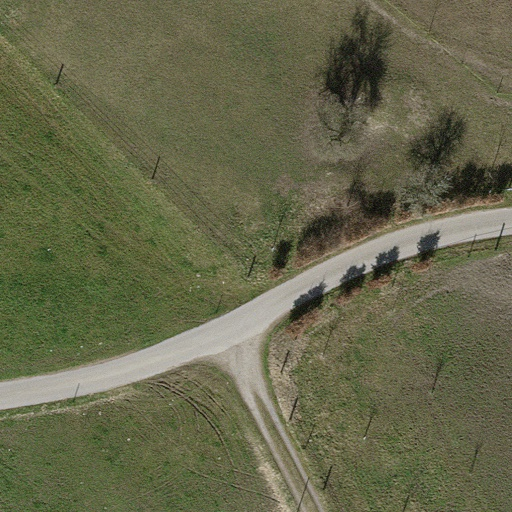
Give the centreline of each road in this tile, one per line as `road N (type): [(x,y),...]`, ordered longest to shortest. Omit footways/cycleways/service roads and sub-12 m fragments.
road 1 (residential): [(0,396),(71,387),(233,342),(333,271),(511,222)]
road 2 (track): [(233,342),(315,511)]
